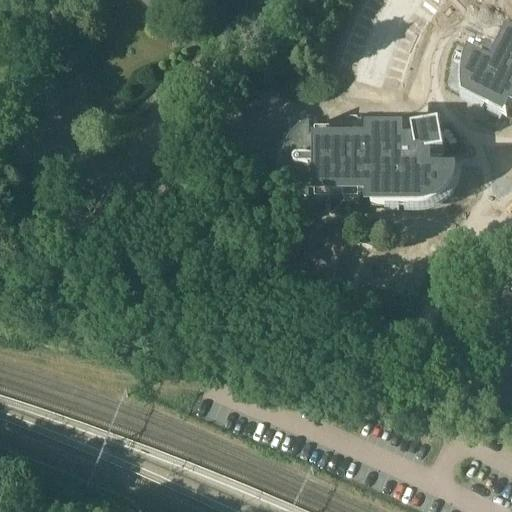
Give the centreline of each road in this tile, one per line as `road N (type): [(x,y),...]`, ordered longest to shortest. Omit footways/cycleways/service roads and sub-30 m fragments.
road 1 (residential): [(412,347),(284,293),(120,187)]
road 2 (residential): [(120,187),(184,93),(276,0)]
road 3 (residential): [(412,347),(475,230),(511,229)]
road 4 (residential): [(53,155),(71,99),(42,0)]
